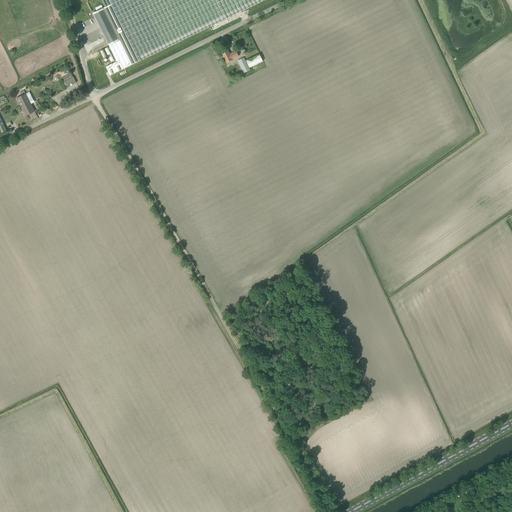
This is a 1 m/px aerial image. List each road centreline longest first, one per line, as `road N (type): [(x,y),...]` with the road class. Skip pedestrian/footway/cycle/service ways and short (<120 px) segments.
road 1 (track): [(93,95),(335,511)]
road 2 (unclassified): [(93,95),(288,0)]
road 3 (primary): [(351,511),(511,424)]
